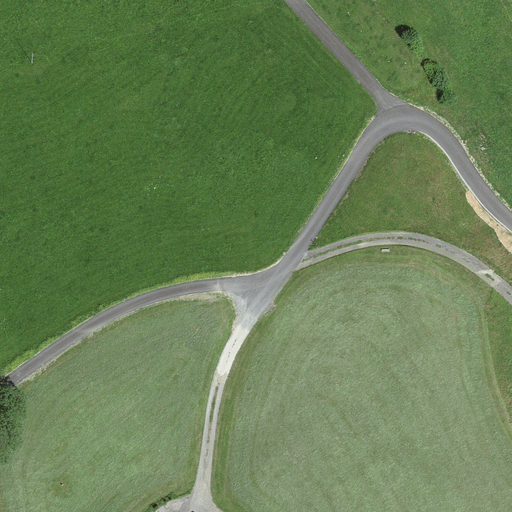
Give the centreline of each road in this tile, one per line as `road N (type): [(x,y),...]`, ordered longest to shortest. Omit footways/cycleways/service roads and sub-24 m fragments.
road 1 (track): [(268,277),(217,387),(192,511)]
road 2 (track): [(291,262),(381,239),(419,241),(474,265),(511,297)]
